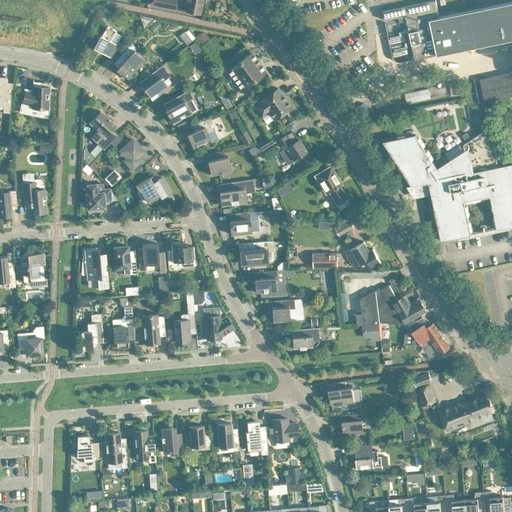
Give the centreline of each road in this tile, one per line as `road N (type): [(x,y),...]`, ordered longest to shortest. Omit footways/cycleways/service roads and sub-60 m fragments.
road 1 (residential): [(502,362),(447,309),(329,110),(251,0)]
road 2 (residential): [(44,511),(51,418),(267,399),(294,389)]
road 3 (residential): [(202,223),(176,162),(135,114),(67,69),(0,53)]
road 4 (residential): [(51,374),(248,356),(267,347)]
road 5 (residential): [(0,238),(202,223)]
road 6 (unknown): [(370,0),(383,75),(362,103),(329,110)]
road 7 (residential): [(267,347),(220,271),(202,223)]
road 8 (residential): [(340,511),(328,455),(294,389)]
